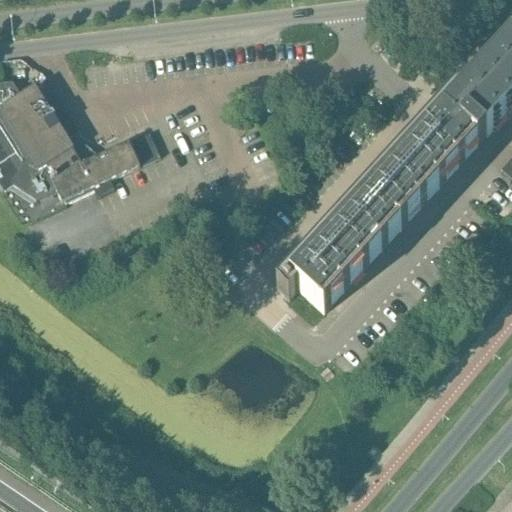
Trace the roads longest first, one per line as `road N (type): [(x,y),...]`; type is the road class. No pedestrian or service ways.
road 1 (residential): [(511,150),(321,352),(310,350),(254,291),(419,114),(372,68)]
road 2 (residential): [(39,48),(77,106),(372,68)]
road 3 (secondary): [(39,48),(346,12)]
road 4 (secondary): [(511,370),(390,511)]
road 5 (secondary): [(177,0),(0,21)]
